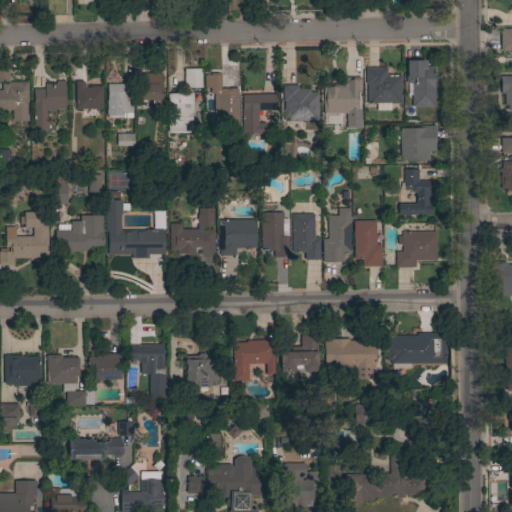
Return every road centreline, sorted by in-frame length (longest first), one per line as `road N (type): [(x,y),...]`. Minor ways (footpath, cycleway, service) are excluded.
road 1 (residential): [(469,0),(471,511)]
road 2 (residential): [(471,301),(0,309)]
road 3 (residential): [(469,30),(0,37)]
